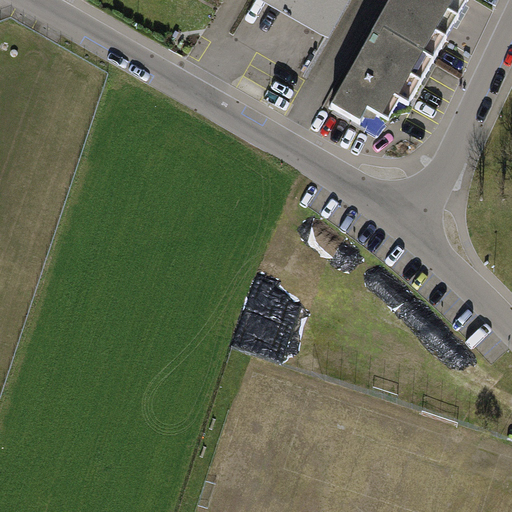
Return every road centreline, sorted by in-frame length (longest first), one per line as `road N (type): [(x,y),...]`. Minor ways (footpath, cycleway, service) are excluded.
road 1 (residential): [(34,0),(410,224)]
road 2 (residential): [(511,29),(410,224)]
road 3 (residential): [(410,224),(511,330)]
